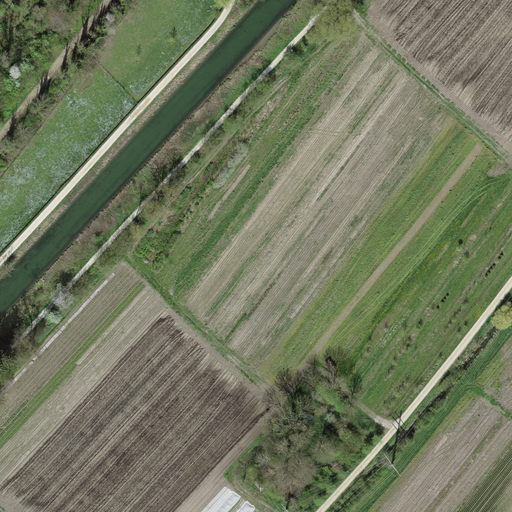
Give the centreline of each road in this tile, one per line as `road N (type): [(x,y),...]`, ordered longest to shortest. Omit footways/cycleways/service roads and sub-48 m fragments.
road 1 (track): [(0,261),(231,0)]
road 2 (track): [(511,278),(410,413),(320,511)]
road 3 (track): [(0,133),(104,0)]
